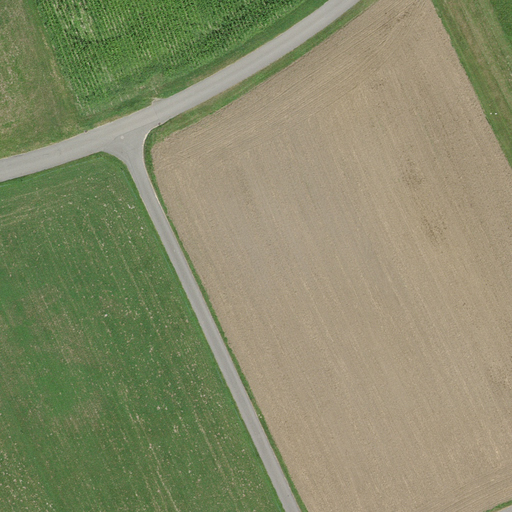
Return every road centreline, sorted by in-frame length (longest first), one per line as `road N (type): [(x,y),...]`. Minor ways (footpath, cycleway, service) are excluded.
road 1 (track): [(290,511),(121,131)]
road 2 (unclassified): [(0,170),(121,131),(345,0)]
